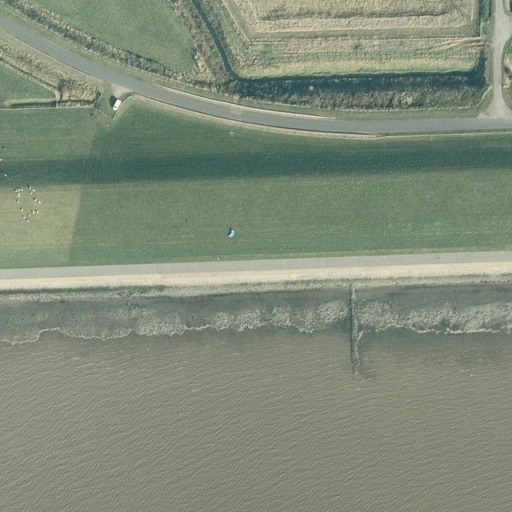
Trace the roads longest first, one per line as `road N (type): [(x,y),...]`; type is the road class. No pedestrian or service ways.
road 1 (residential): [(498,126),(347,129),(211,111),(121,83),(0,21)]
road 2 (track): [(511,256),(0,277)]
road 3 (unclassified): [(498,126),(497,0)]
